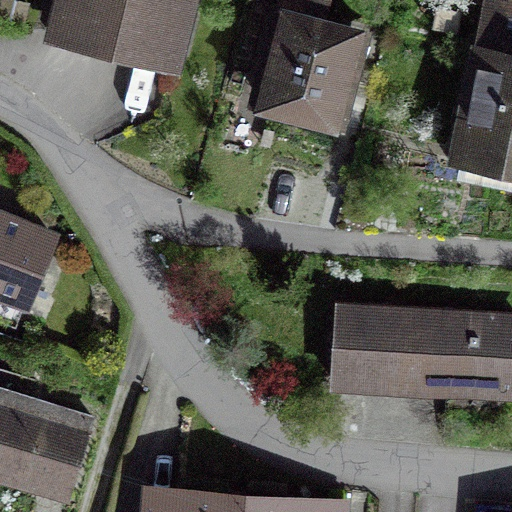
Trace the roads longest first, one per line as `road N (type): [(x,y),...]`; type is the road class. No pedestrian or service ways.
road 1 (residential): [(100,188),(208,403),(283,448),(511,477)]
road 2 (residential): [(100,188),(253,238),(511,250)]
road 3 (residential): [(0,95),(32,116),(100,188)]
